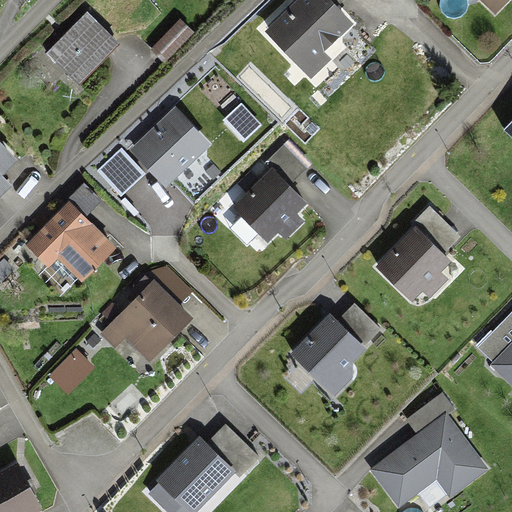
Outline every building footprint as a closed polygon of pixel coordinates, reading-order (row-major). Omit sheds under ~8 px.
[(287,0),(252,34),(305,89),(360,36),(338,13),(351,0),(287,0)] [(481,0),(498,15),(511,0),(481,0)] [(83,19),(53,52),(85,82),(115,49),(83,19)] [(178,25),(155,50),(167,62),(190,36),(178,25)] [(176,110),(130,154),(165,191),(210,147),(176,110)] [(511,125),(499,140),(511,151),(511,125)] [(0,141),(0,200),(13,187),(3,176),(19,161),(0,141)] [(283,150),(223,211),(267,253),(310,216),(292,194),(310,175),(283,150)] [(81,192),(26,248),(48,269),(56,260),(81,285),(113,252),(85,224),(99,209),(81,192)] [(428,213),(372,275),(415,315),(455,271),(442,259),(459,241),(428,213)] [(153,285),(100,334),(115,350),(127,339),(146,359),(187,322),(153,285)] [(322,314),(284,359),(334,401),(387,338),(351,308),(336,326),(322,314)] [(511,344),(488,368),(511,392),(511,344)] [(486,473),(445,416),(372,468),(399,507),(435,482),(448,500),(486,473)] [(158,483),(147,494),(165,511),(197,511),(235,474),(239,477),(259,458),(225,425),(208,443),(199,434),(154,480),(158,483)] [(14,466),(0,473),(0,511),(37,511),(39,511),(14,466)]
